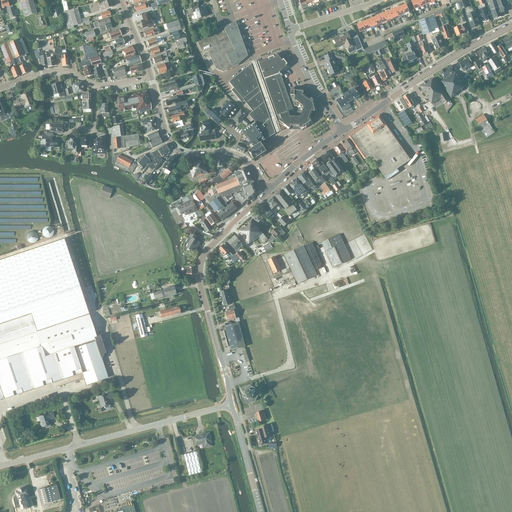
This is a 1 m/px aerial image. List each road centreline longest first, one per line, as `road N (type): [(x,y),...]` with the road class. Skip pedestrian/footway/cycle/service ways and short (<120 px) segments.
road 1 (tertiary): [(231,404),(199,265),(207,247),(269,189)]
road 2 (unclassified): [(0,466),(231,404)]
road 3 (tertiary): [(342,131),(511,26)]
road 4 (tertiary): [(269,189),(239,156),(174,146),(150,76)]
